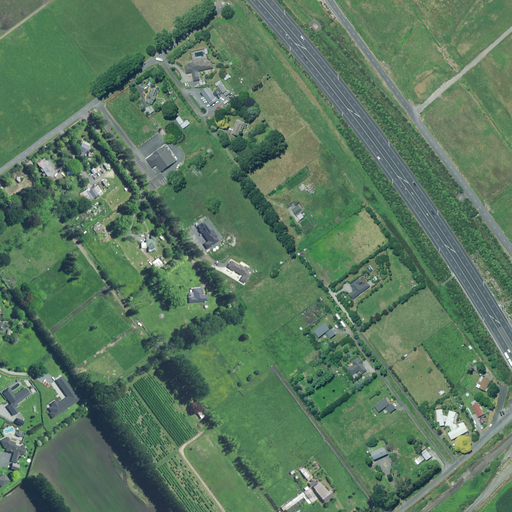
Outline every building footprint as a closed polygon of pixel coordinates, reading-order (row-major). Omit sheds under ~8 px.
[(204,62),(203,58),(197,60),(192,61),(192,63),(188,64),(189,66),(185,67),(186,74),(192,72),(194,81),(200,80),(198,71),(213,68),(212,63),(209,64),(208,61),(204,62)] [(224,93),(227,91),(221,83),(218,86),(223,94),(224,93)] [(155,100),(157,101),(157,100),(159,96),(157,95),(159,90),(153,87),(150,95),(148,94),(147,96),(149,96),(147,102),(153,105),(155,100)] [(218,100),(208,87),(201,92),(211,105),(218,100)] [(184,123),(180,116),(176,119),(181,125),(183,129),(189,125),(186,122),(184,123)] [(238,135),(240,136),(241,132),(242,132),(242,131),(245,123),(237,120),(232,134),(238,136),(238,135)] [(88,147),(81,143),(77,150),(85,154),(88,147)] [(177,161),(165,145),(150,156),(162,172),(177,161)] [(47,177),(52,173),(54,171),(44,158),(37,163),(41,169),(40,170),(42,172),(43,171),(47,177)] [(53,173),(48,177),(52,182),(56,178),(53,173)] [(90,190),(95,197),(97,195),(98,197),(104,193),(98,184),(97,185),(90,190)] [(95,197),(90,190),(88,188),(79,194),(85,203),(95,197)] [(303,212),(299,205),(292,210),(300,220),(304,217),(301,214),(303,212)] [(145,243),(146,247),(147,247),(148,252),(155,252),(154,235),(150,235),(150,240),(146,240),(146,243),(145,243)] [(163,265),(157,258),(151,263),(156,270),(163,265)] [(362,282),(360,278),(351,285),(353,288),(352,288),(354,291),(350,294),(353,299),(370,287),(367,283),(361,287),(359,285),(362,282)] [(202,295),(201,287),(192,288),(193,297),(188,298),(188,303),(203,302),(208,302),(207,295),(202,295)] [(330,330),(325,324),(315,332),(319,338),(326,333),(330,338),(336,335),(332,329),(330,330)] [(359,360),(357,357),(352,362),(354,365),(348,370),(353,376),(360,371),(362,374),(367,371),(362,363),(363,363),(360,359),(359,360)] [(490,381),(481,376),(476,387),(486,391),(490,381)] [(29,395),(24,388),(14,395),(9,388),(2,393),(10,404),(6,407),(13,416),(18,412),(15,408),(18,406),(16,404),(29,395)] [(390,405),(386,399),(375,406),(379,412),(386,407),(391,413),(396,409),(392,404),(390,405)] [(484,414),(478,403),(472,406),(478,418),(479,417),(481,420),(482,419),(483,423),(486,421),(484,418),(486,417),(485,414),(484,414)] [(453,422),(456,423),(458,416),(456,415),(456,413),(450,411),(449,417),(443,415),(443,410),(437,410),(438,422),(440,422),(440,426),(445,426),(445,422),(447,422),(446,426),(450,427),(452,431),(448,433),(452,440),(468,431),(464,422),(459,425),(460,427),(458,428),(456,425),(453,424),(453,422)] [(0,440),(0,441),(4,449),(4,450),(11,453),(13,453),(10,462),(16,464),(19,455),(25,453),(24,450),(25,449),(23,445),(19,447),(14,445),(15,443),(9,441),(7,437),(0,440)] [(388,454),(385,448),(372,453),(375,460),(388,454)] [(432,457),(426,450),(421,453),(427,461),(432,457)] [(418,460),(415,462),(418,466),(425,461),(421,455),(416,458),(418,460)] [(311,479),(303,468),(300,471),(307,481),(311,479)] [(317,483),(312,487),(324,503),(329,500),(328,499),(332,496),(328,490),(326,492),(322,487),(319,482),(317,483)] [(303,491),(311,502),(317,498),(307,485),(304,488),(305,490),(303,491)] [(298,511),(311,503),(303,492),(281,508),(283,511),(298,511)]
